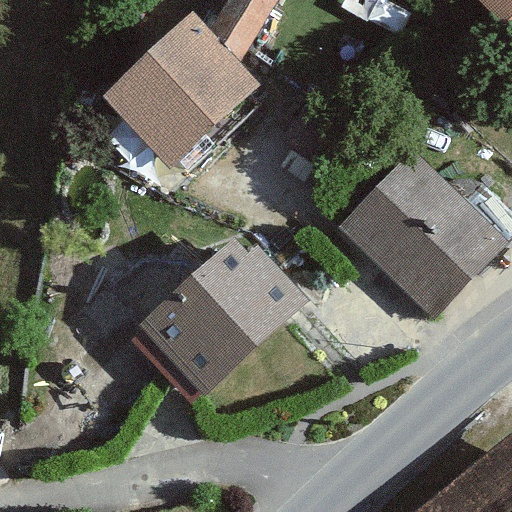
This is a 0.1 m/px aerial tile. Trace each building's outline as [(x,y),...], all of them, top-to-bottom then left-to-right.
[(511,0),(472,0),(511,41),(511,0)] [(210,23),(114,109),(180,182),(276,96),(210,23)] [(506,250),(419,163),(348,233),(435,321),(506,250)] [(245,252),(143,348),(205,412),(306,316),(245,252)] [(511,511),(511,451),(433,511),(511,511)]
